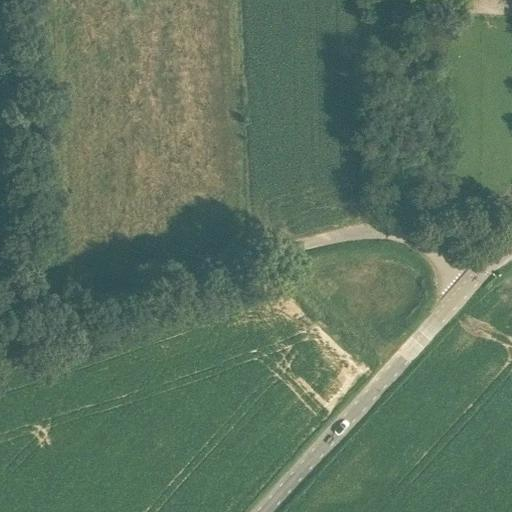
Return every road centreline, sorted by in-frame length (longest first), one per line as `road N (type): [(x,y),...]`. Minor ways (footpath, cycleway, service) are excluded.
road 1 (unclassified): [(0,342),(343,234),(410,235),(473,279)]
road 2 (tertiary): [(260,511),(473,279)]
